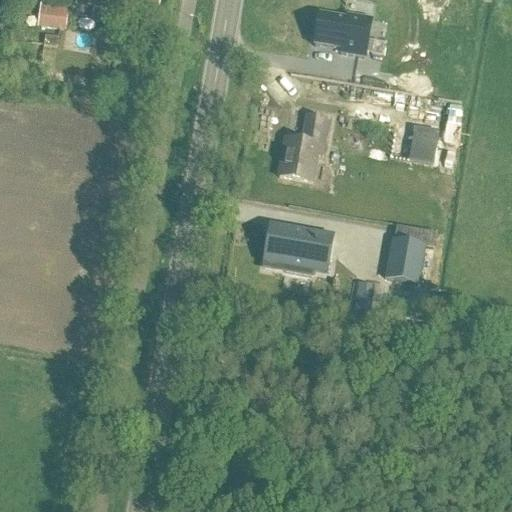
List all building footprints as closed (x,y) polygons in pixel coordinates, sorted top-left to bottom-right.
[(77,0),(76,7),(157,22),(161,0),(77,0)] [(41,31),(64,34),(67,12),(43,9),(41,31)] [(317,19),(312,50),(347,56),(346,60),(363,63),(369,27),(317,19)] [(116,23),(114,40),(122,41),(131,42),(133,25),(116,23)] [(502,77),(511,78),(511,25),(509,25),(502,77)] [(103,41),(101,51),(120,54),(122,41),(114,40),(103,39),(103,41)] [(511,84),(452,77),(448,104),(432,102),(428,134),(511,144),(511,84)] [(279,182),(312,188),(317,161),(323,162),(329,125),(306,121),(301,147),(286,145),(279,182)] [(414,133),(409,166),(432,169),(437,137),(414,133)] [(511,226),(511,184),(465,174),(456,215),(511,226)] [(399,184),(399,200),(416,200),(417,185),(399,184)] [(270,230),(264,265),(285,269),(284,275),(310,280),(311,273),(325,276),(331,241),(270,230)] [(393,246),(386,284),(416,289),(423,251),(393,246)] [(450,294),(511,303),(511,253),(457,246),(450,294)] [(388,295),(385,319),(425,324),(428,301),(388,295)] [(355,306),(353,315),(369,317),(370,308),(355,306)]
